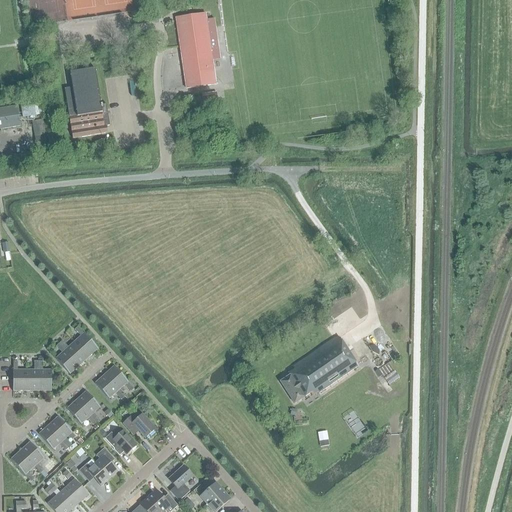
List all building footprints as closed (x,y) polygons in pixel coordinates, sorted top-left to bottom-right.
[(215,85),(204,15),(175,19),(185,89),(215,85)] [(100,105),(94,69),(69,73),(71,87),(65,88),(63,88),(71,139),(104,134),(103,127),(108,126),(105,104),(100,105)] [(216,92),(200,94),(201,100),(217,98),(216,92)] [(40,115),(38,101),(22,104),(24,117),(40,115)] [(0,129),(19,126),(16,106),(0,108),(0,129)] [(43,119),(42,119),(31,121),(37,151),(47,149),(44,134),(46,134),(43,119)] [(3,253),(5,253),(6,262),(10,261),(9,252),(10,252),(8,242),(1,243),(3,253)] [(353,300),(341,308),(348,319),(361,310),(353,300)] [(73,341),(88,358),(98,349),(83,333),(77,327),(74,329),(80,336),(73,341)] [(303,351),(324,336),(318,328),(297,342),(303,351)] [(319,394),(358,367),(337,336),(292,368),(293,370),(288,374),(289,376),(280,383),(294,404),(310,394),(312,396),(318,392),(319,394)] [(79,366),(88,358),(73,341),(67,347),(61,341),(58,344),(79,366)] [(79,366),(58,344),(55,346),(61,353),(54,359),(69,375),(79,366)] [(25,392),(25,370),(17,370),(17,361),(17,357),(13,357),(12,361),(13,370),(12,370),(12,392),(25,392)] [(38,361),(38,392),(51,392),(51,370),(42,370),(42,357),(38,357),(38,361)] [(25,370),(25,392),(38,392),(38,361),(33,361),(33,370),(25,370)] [(103,375),(118,391),(124,385),(130,392),(133,389),(127,382),(128,382),(113,366),(103,375)] [(124,397),(118,391),(103,375),(94,383),(108,400),(115,394),(121,400),(124,397)] [(85,391),(75,400),(96,423),(99,420),(93,413),(100,407),(85,391)] [(96,423),(75,400),(66,409),(80,425),(87,419),(93,425),(96,423)] [(113,415),(107,409),(104,413),(109,419),(113,415)] [(154,430),(141,415),(135,421),(131,416),(123,424),(133,435),(138,431),(144,438),(154,430)] [(57,417),(47,425),(68,448),(71,445),(65,439),(72,433),(57,417)] [(65,451),(68,448),(47,425),(38,434),(52,450),(59,444),(65,451)] [(136,446),(122,431),(115,438),(111,433),(104,439),(114,451),(119,447),(126,455),(131,450),(132,451),(136,448),(135,446),(136,446)] [(19,451),(34,467),(40,473),(43,470),(37,464),(44,458),(29,442),(19,451)] [(77,447),(74,443),(69,449),(72,452),(77,447)] [(95,464),(108,479),(116,472),(109,464),(114,460),(104,448),(96,455),(99,460),(95,464)] [(28,472),(34,467),(19,451),(10,459),(24,476),(25,475),(30,482),(34,479),(28,472)] [(77,471),(73,467),(75,465),(71,460),(66,464),(74,473),(77,471)] [(100,486),(108,479),(95,464),(90,468),(86,464),(78,471),(88,482),(93,478),(100,486)] [(192,476),(183,466),(168,479),(174,487),(169,491),(178,501),(189,491),(183,485),(192,476)] [(71,476),(66,471),(62,474),(67,479),(71,476)] [(74,480),(65,488),(78,503),(88,495),(74,480)] [(207,505),(222,491),(215,483),(199,496),(207,505)] [(51,484),(48,487),(53,493),(53,492),(56,489),(51,484)] [(53,493),(48,487),(44,491),(49,496),(53,493)] [(53,492),(53,493),(56,496),(69,511),(78,503),(65,488),(59,493),(56,489),(53,492)] [(155,491),(147,498),(159,511),(162,511),(165,510),(166,511),(170,511),(177,506),(166,495),(162,499),(155,491)] [(215,511),(229,500),(222,491),(207,505),(213,511),(215,511)] [(53,511),(68,511),(69,511),(56,496),(47,504),(53,511)] [(159,511),(147,498),(138,506),(143,511),(159,511)] [(187,499),(181,504),(187,511),(193,506),(187,499)]
